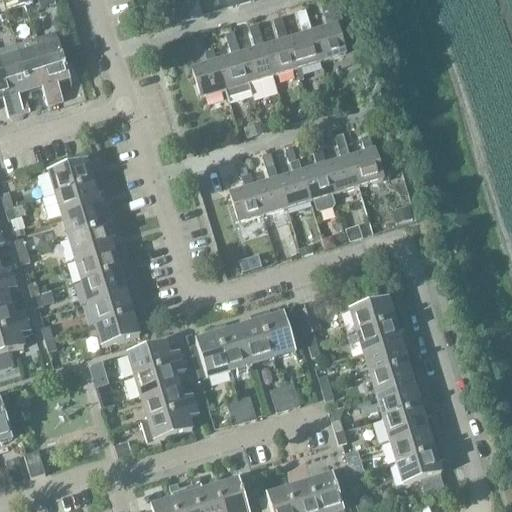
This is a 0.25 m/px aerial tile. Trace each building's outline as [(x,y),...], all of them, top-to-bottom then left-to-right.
[(22,0),(17,0),(14,1),(18,12),(25,9),(22,0)] [(31,0),(22,0),(25,9),(33,7),(31,0)] [(242,10),(251,7),(249,0),(243,0),(240,1),(242,10)] [(228,10),(225,2),(213,6),(215,14),(228,10)] [(327,30),(312,34),(321,64),(345,56),(337,28),(343,26),(336,3),(320,8),(327,30)] [(198,23),(205,21),(202,12),(196,14),(198,23)] [(289,41),(298,71),(321,64),(312,34),(312,35),(305,12),(296,15),(303,37),(289,41)] [(265,49),(274,78),(298,71),(289,41),(288,42),(281,20),(273,22),(279,44),(265,49)] [(249,85),(274,78),(265,49),(264,49),(257,27),(249,29),(256,51),(241,56),(249,85)] [(226,93),(225,93),(228,104),(252,97),(249,86),(249,85),(241,56),(239,56),(233,34),(224,37),(231,59),(217,63),(226,93)] [(53,36),(34,42),(54,106),(61,103),(56,86),(69,81),(55,38),(53,36)] [(34,42),(15,48),(29,94),(41,90),(46,108),(54,106),(34,42)] [(15,48),(0,52),(0,68),(15,117),(29,113),(26,103),(32,101),(29,94),(15,48)] [(207,66),(192,71),(201,100),(225,93),(226,93),(217,63),(216,63),(213,51),(204,54),(207,66)] [(0,68),(0,102),(2,102),(7,120),(15,117),(0,68)] [(302,125),(310,123),(307,116),(300,118),(302,125)] [(247,141),(263,135),(260,125),(243,131),(247,141)] [(359,190),(384,182),(375,151),(373,152),(369,140),(362,142),(366,154),(350,159),(359,190)] [(318,207),(322,210),(333,206),(335,202),(334,197),(336,197),(326,166),(319,143),(310,146),(317,169),(302,174),(311,204),(316,203),(318,207)] [(326,166),(336,197),(359,190),(350,159),(346,148),(338,150),(341,162),(326,166)] [(264,219),(288,212),(278,181),(270,156),(262,158),(269,184),(255,188),(264,219)] [(278,181),(288,212),(311,204),(302,174),(298,162),(290,165),(293,176),(278,181)] [(49,175),(56,197),(101,183),(98,173),(90,176),(86,164),(49,175)] [(244,165),(236,167),(240,181),(242,180),(249,178),(248,177),(244,165)] [(245,191),(229,196),(238,227),(264,219),(255,188),(251,176),(248,177),(249,178),(242,180),(245,191)] [(46,200),(53,221),(62,218),(99,207),(96,196),(104,193),(101,183),(56,197),(46,200)] [(2,199),(5,211),(13,209),(10,197),(2,199)] [(62,218),(69,240),(114,226),(111,216),(103,219),(99,207),(62,218)] [(13,209),(5,211),(9,223),(17,221),(13,209)] [(414,225),(411,213),(395,218),(398,229),(414,225)] [(69,240),(75,262),(112,250),(109,239),(117,236),(114,226),(69,240)] [(219,250),(230,247),(227,236),(216,240),(219,250)] [(22,241),(15,243),(18,255),(26,253),(22,241)] [(328,255),(338,252),(335,244),(326,247),(328,255)] [(289,260),(299,257),(296,248),(286,251),(289,260)] [(75,262),(82,283),(127,270),(124,260),(116,262),(112,250),(75,262)] [(18,255),(22,267),(29,265),(26,253),(18,255)] [(82,283),(88,305),(125,294),(122,282),(130,280),(127,270),(82,283)] [(0,284),(14,281),(11,271),(0,273),(0,284)] [(0,284),(0,308),(9,306),(6,294),(17,291),(14,281),(0,284)] [(36,285),(28,287),(31,299),(39,297),(36,285)] [(88,305),(95,327),(140,313),(137,303),(129,305),(125,294),(88,305)] [(39,297),(31,299),(34,311),(42,309),(39,297)] [(402,321),(399,311),(390,314),(386,302),(349,313),(356,335),(402,321)] [(0,308),(0,331),(27,324),(24,314),(13,317),(9,306),(0,308)] [(312,307),(296,312),(308,349),(316,346),(313,334),(320,332),(312,307)] [(140,313),(95,327),(101,349),(139,338),(135,326),(143,323),(140,313)] [(259,317),(273,362),(295,355),(283,317),(271,321),(269,314),(259,317)] [(240,331),(251,368),(273,362),(259,317),(249,320),(251,327),(240,331)] [(356,335),(362,357),(399,345),(396,334),(405,331),(402,321),(356,335)] [(27,324),(0,331),(0,356),(22,349),(19,337),(30,334),(27,324)] [(216,330),(229,375),(251,368),(240,331),(228,334),(226,327),(216,330)] [(49,329),(41,331),(44,342),(52,340),(49,329)] [(216,330),(205,333),(208,340),(195,344),(207,382),(229,375),(216,330)] [(52,340),(44,342),(47,355),(56,352),(52,340)] [(362,357),(369,379),(414,365),(411,354),(403,357),(399,345),(362,357)] [(164,346),(127,357),(134,379),(182,364),(179,354),(168,357),(164,346)] [(316,346),(308,349),(312,360),(320,358),(316,346)] [(182,364),(134,379),(140,401),(177,390),(173,377),(185,373),(182,364)] [(369,379),(376,401),(413,390),(409,378),(418,376),(414,365),(369,379)] [(326,378),(317,381),(321,393),(330,390),(326,378)] [(292,387),(281,391),(287,413),(299,410),(292,387)] [(140,401),(147,422),(147,423),(195,408),(192,398),(181,401),(177,390),(140,401)] [(330,390),(321,393),(325,404),(334,402),(330,390)] [(376,401),(382,423),(428,409),(425,399),(416,402),(413,390),(376,401)] [(287,413),(281,391),(269,394),(276,417),(287,413)] [(115,408),(110,392),(97,396),(102,412),(115,408)] [(237,403),(244,426),(256,422),(249,400),(237,403)] [(244,426),(237,403),(226,407),(233,429),(244,426)] [(0,443),(11,440),(0,405),(0,443)] [(139,425),(145,447),(190,433),(187,421),(198,417),(195,408),(147,423),(147,422),(139,425)] [(382,423),(389,444),(426,433),(422,422),(431,419),(428,409),(382,423)] [(331,424),(335,436),(343,434),(339,422),(331,424)] [(389,444),(395,466),(441,453),(438,442),(429,445),(426,433),(389,444)] [(343,434),(335,436),(338,448),(346,445),(343,434)] [(441,453),(395,466),(402,488),(439,476),(436,465),(444,463),(441,453)] [(348,469),(345,470),(348,481),(357,478),(364,476),(358,454),(345,458),(348,469)] [(38,455),(29,457),(23,459),(30,481),(45,477),(38,455)] [(5,465),(12,487),(24,483),(17,461),(5,465)] [(378,483),(391,483),(391,471),(378,471),(378,483)] [(357,478),(348,481),(352,492),(360,490),(357,478)] [(343,511),(333,479),(311,485),(319,511),(343,511)] [(199,481),(191,483),(192,488),(199,511),(223,511),(217,490),(215,490),(203,494),(199,481)] [(248,511),(239,483),(217,490),(223,511),(248,511)] [(319,511),(311,485),(289,492),(295,511),(319,511)] [(177,487),(169,490),(173,503),(176,511),(199,511),(192,488),(179,492),(177,487)] [(295,511),(289,492),(267,499),(270,511),(295,511)] [(151,511),(176,511),(173,503),(150,510),(151,511)]
